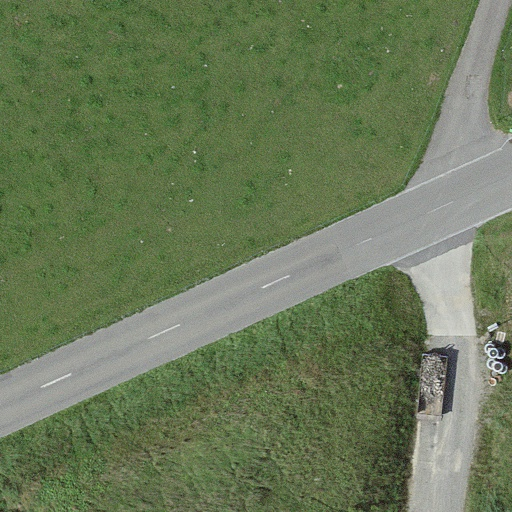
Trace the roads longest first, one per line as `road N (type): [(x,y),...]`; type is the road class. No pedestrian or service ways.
road 1 (tertiary): [(0,408),(511,178)]
road 2 (track): [(502,0),(431,214)]
